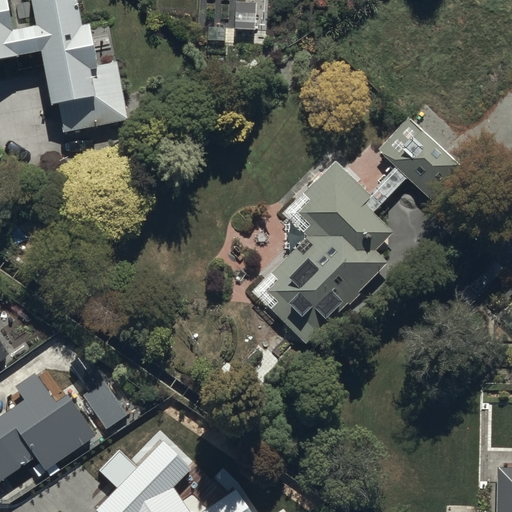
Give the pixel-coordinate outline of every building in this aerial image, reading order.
[(29,0),(34,22),(10,26),(5,0),(0,0),(0,58),(39,50),(50,105),(58,103),(63,132),(126,119),(114,58),(89,63),(76,0),(29,0)] [(257,0),(235,0),(235,28),(257,29),(257,0)] [(368,191),(334,158),(304,190),(309,195),(296,208),(314,226),(252,289),(306,341),(384,260),(372,249),(391,230),(371,210),(405,175),(428,197),(477,147),(425,97),(376,147),(394,164),(368,191)] [(0,361),(8,356),(0,343),(0,361)] [(14,384),(23,397),(0,412),(0,477),(36,453),(45,467),(94,434),(64,390),(54,397),(44,383),(35,370),(14,384)] [(81,392),(106,428),(127,414),(103,378),(81,392)] [(251,511),(236,490),(201,511),(189,511),(174,487),(192,469),(163,439),(137,467),(119,450),(99,471),(117,488),(96,510),(97,511),(251,511)] [(511,511),(511,466),(496,466),(494,511),(511,511)]
